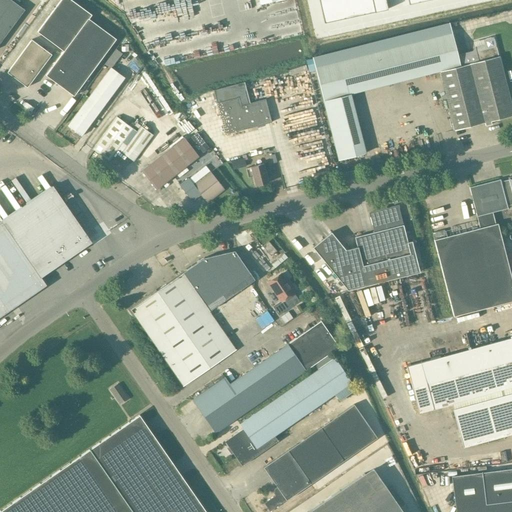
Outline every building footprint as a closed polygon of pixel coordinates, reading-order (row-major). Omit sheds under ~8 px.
[(0,0),(0,43),(25,10),(11,0),(0,0)] [(71,0),(60,0),(37,32),(64,51),(46,75),(73,96),(115,39),(88,19),(91,15),(71,0)] [(385,0),(318,0),(324,23),(387,9),(385,0)] [(360,46),(313,58),(316,71),(323,101),(440,71),(455,131),(485,123),(485,126),(491,125),(490,121),(511,116),(511,109),(499,57),(498,57),(493,38),(482,40),(485,50),(476,52),(478,62),(460,67),(449,24),(360,46)] [(31,40),(7,73),(27,87),(40,71),(51,55),(31,40)] [(68,126),(82,136),(124,78),(111,68),(68,126)] [(225,135),(271,122),(265,99),(250,103),(245,83),(235,85),(221,88),(213,91),(225,135)] [(120,114),(96,146),(111,157),(134,124),(120,114)] [(134,124),(111,157),(125,167),(149,135),(134,124)] [(141,171),(156,190),(199,157),(184,137),(141,171)] [(232,168),(243,165),(241,158),(230,161),(232,168)] [(253,177),(255,186),(268,183),(263,164),(246,168),(248,178),(253,177)] [(206,203),(224,189),(210,172),(193,185),(188,178),(180,185),(192,201),(200,195),(206,203)] [(434,240),(453,317),(511,301),(511,281),(497,224),(495,224),(492,212),(507,208),(507,206),(511,205),(511,176),(508,177),(508,180),(501,182),(500,180),(469,188),(480,228),(434,240)] [(53,186),(2,221),(41,278),(92,243),(53,186)] [(419,272),(411,241),(407,242),(398,205),(386,208),(386,209),(381,211),(380,210),(369,213),(372,225),(374,224),(376,232),(354,237),(357,247),(345,250),(331,232),(312,247),(347,290),(419,272)] [(0,317),(46,285),(41,278),(2,221),(0,222),(0,317)] [(440,229),(441,235),(467,231),(467,225),(440,229)] [(263,246),(271,256),(276,252),(268,242),(263,246)] [(130,309),(183,386),(236,350),(209,311),(254,280),(234,251),(203,259),(130,309)] [(281,274),(268,283),(281,302),(273,307),(279,315),(299,301),(281,274)] [(233,453),(241,466),(278,441),(274,436),(335,394),(339,401),(356,389),(334,358),(328,362),(325,357),(339,347),(320,321),(309,329),(307,325),(301,334),(316,355),(301,365),(305,371),(315,364),(318,369),(239,424),(242,429),(224,441),(229,447),(227,448),(231,454),(233,453)] [(287,344),(301,365),(316,355),(301,334),(287,344)] [(511,338),(408,367),(420,413),(453,405),(465,447),(511,434),(511,338)] [(215,433),(305,371),(301,365),(287,344),(229,384),(225,377),(191,400),(215,433)] [(109,390),(120,405),(128,399),(118,384),(109,390)] [(264,503),(269,511),(311,484),(376,438),(354,405),(288,451),(263,468),(277,488),(275,490),(274,493),(276,495),(264,503)] [(0,511),(205,511),(139,415),(0,511)] [(511,511),(511,469),(452,477),(456,511),(511,511)] [(304,501),(307,507),(348,480),(345,474),(304,501)] [(364,474),(308,511),(402,511),(384,484),(376,490),(364,474)]
